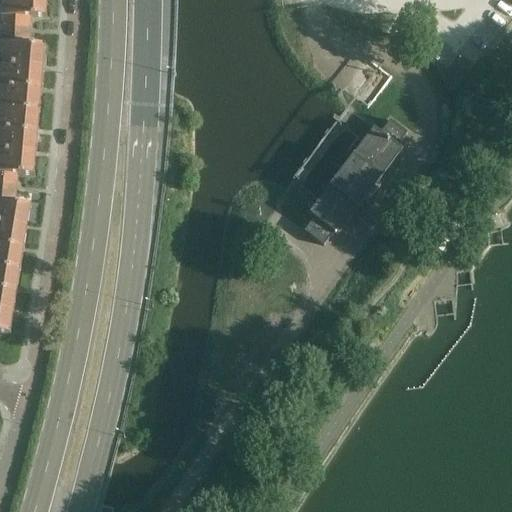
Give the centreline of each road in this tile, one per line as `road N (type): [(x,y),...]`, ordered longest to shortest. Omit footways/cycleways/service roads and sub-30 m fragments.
road 1 (primary): [(110,0),(87,271),(33,511)]
road 2 (primary): [(78,511),(128,275),(147,0)]
road 3 (residential): [(79,0),(64,193),(27,400)]
